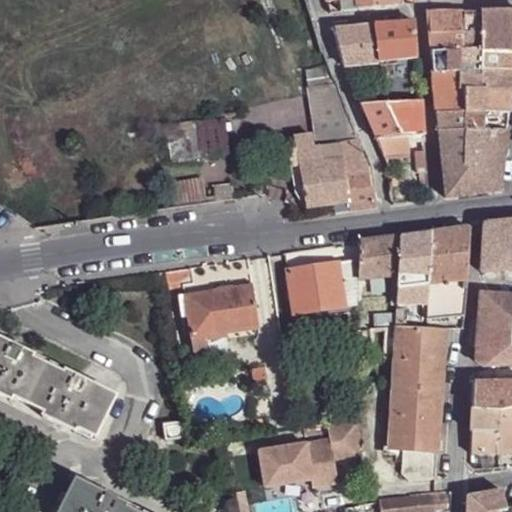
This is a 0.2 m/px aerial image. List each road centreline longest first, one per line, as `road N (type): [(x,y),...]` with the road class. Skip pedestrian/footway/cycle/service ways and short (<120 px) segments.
road 1 (residential): [(0,266),(210,235),(293,237),(384,222)]
road 2 (unclassified): [(384,222),(380,170),(319,24)]
road 3 (residential): [(442,215),(420,6)]
road 4 (residential): [(473,284),(460,480)]
